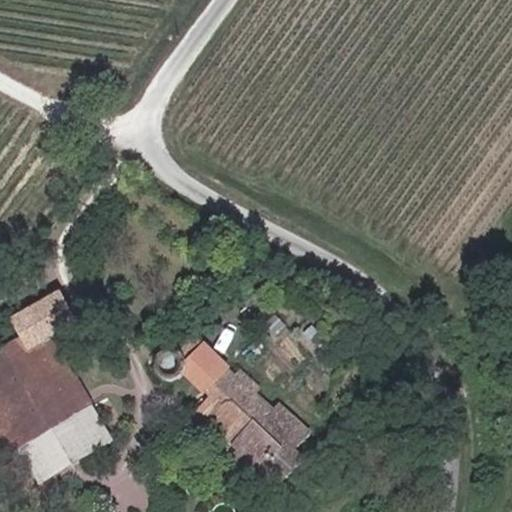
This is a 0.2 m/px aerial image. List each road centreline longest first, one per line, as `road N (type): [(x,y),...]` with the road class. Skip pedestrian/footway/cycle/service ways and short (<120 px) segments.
road 1 (unclassified): [(229,0),(158,96),(147,136),(177,175),(383,290),(431,333),(456,397),(461,456),(453,511)]
road 2 (unknown): [(147,136),(121,209),(173,435),(109,494)]
road 3 (track): [(147,136),(70,114),(0,77)]
